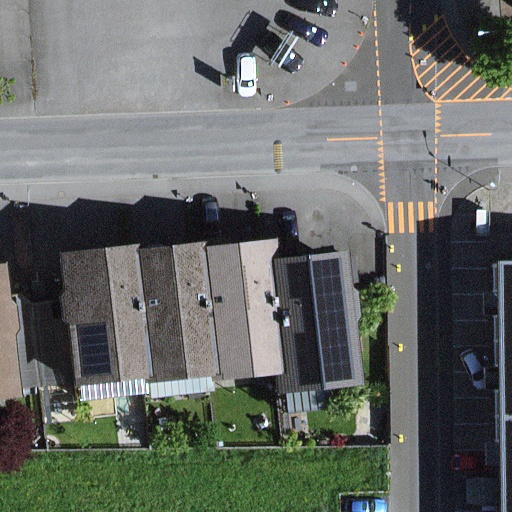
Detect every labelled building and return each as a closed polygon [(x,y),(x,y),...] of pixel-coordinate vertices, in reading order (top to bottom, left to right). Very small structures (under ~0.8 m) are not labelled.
[(138,233),(51,244),(67,377),(143,368),(129,252),(140,251),(138,233)] [(195,245),(140,251),(129,252),(143,368),(145,381),(210,373),(196,256),(195,245)] [(268,247),(196,256),(210,373),(212,381),(284,372),(271,263),(268,247)] [(340,254),(271,263),(284,372),(287,390),(357,381),(340,254)] [(511,511),(511,260),(492,261),(498,511),(511,511)] [(0,284),(0,392),(13,391),(0,284)]
